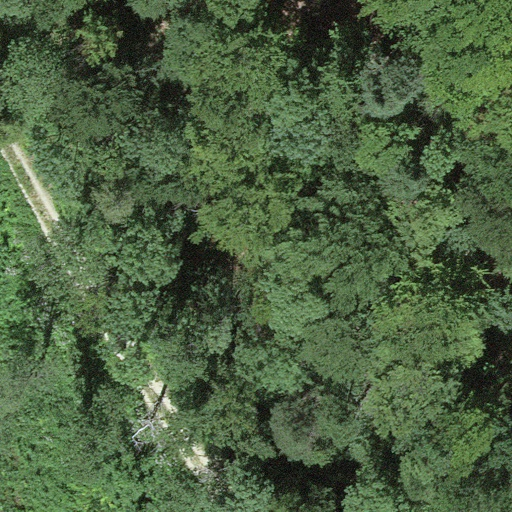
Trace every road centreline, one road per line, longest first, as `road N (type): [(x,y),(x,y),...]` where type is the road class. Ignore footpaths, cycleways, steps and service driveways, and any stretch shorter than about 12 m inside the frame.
road 1 (track): [(158,0),(395,174),(511,324)]
road 2 (track): [(211,511),(0,119)]
